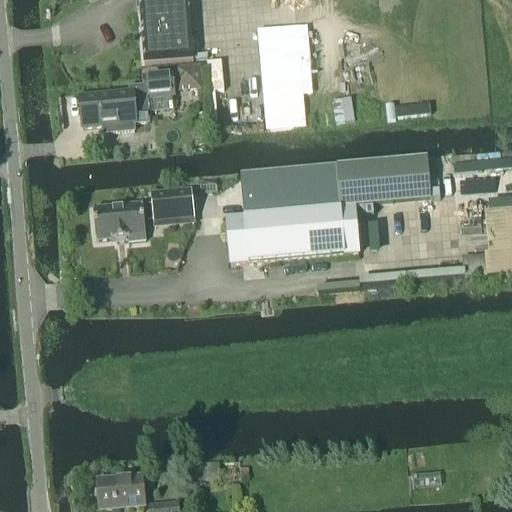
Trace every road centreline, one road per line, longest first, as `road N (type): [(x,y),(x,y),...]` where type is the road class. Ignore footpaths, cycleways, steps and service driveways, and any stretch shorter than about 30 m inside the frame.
road 1 (tertiary): [(42,511),(0,8)]
road 2 (unknown): [(22,282),(404,250)]
road 3 (unknown): [(2,42),(22,30),(95,20),(121,0)]
